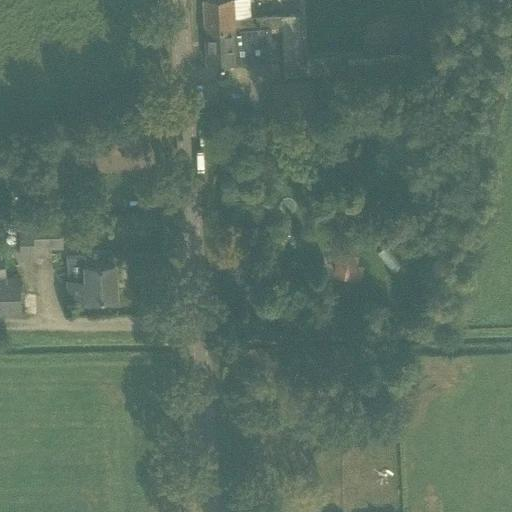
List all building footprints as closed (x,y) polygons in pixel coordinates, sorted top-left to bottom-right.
[(203,0),(205,30),(255,27),(282,25),(285,76),(309,75),(341,73),(340,57),(308,60),(308,64),(304,65),(300,12),(236,17),(234,0),(203,0)] [(256,41),(255,27),(205,30),(207,65),(239,63),(254,62),(253,41),(256,41)] [(366,53),(382,52),(382,40),(365,41),(366,53)] [(410,54),(384,55),(385,65),(410,64),(410,54)] [(313,116),(312,81),(272,82),(272,117),(313,116)] [(6,146),(8,161),(15,160),(28,158),(26,144),(6,146)] [(28,158),(15,160),(16,169),(16,172),(29,170),(28,158)] [(75,237),(103,233),(101,218),(73,221),(75,237)] [(50,247),(63,247),(62,223),(20,224),(20,248),(34,247),(34,255),(50,255),(50,247)] [(0,317),(22,317),(21,276),(7,276),(5,252),(1,252),(0,236),(0,317)] [(333,275),(364,281),(366,269),(366,266),(335,260),(333,275)] [(70,298),(117,295),(115,262),(86,264),(86,278),(69,278),(70,298)] [(371,304),(371,285),(339,284),(339,303),(371,304)] [(389,396),(357,398),(358,428),(390,427),(389,396)]
